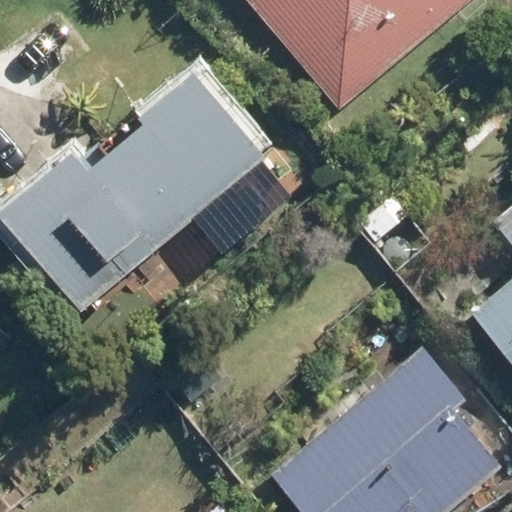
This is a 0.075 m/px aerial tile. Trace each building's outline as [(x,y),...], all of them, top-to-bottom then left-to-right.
[(246,0),(337,106),(462,0),(246,0)] [(62,144),(0,196),(0,218),(75,307),(261,152),(185,61),(128,109),(135,116),(78,164),(62,144)] [(364,228),(383,252),(402,238),(385,214),(364,228)] [(511,272),(467,308),(511,365),(511,272)] [(410,337),(417,346),(268,471),(303,511),(463,511),(511,481),(511,427),(426,324),(410,337)] [(202,353),(174,376),(193,398),(221,375),(202,353)]
